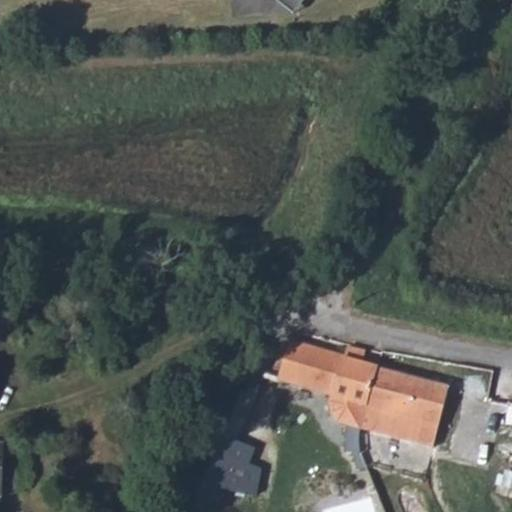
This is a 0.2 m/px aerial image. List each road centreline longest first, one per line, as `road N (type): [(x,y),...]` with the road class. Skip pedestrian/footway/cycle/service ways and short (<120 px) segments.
road 1 (track): [(303,315),(258,276),(0,268)]
road 2 (unclassified): [(511,354),(303,315)]
